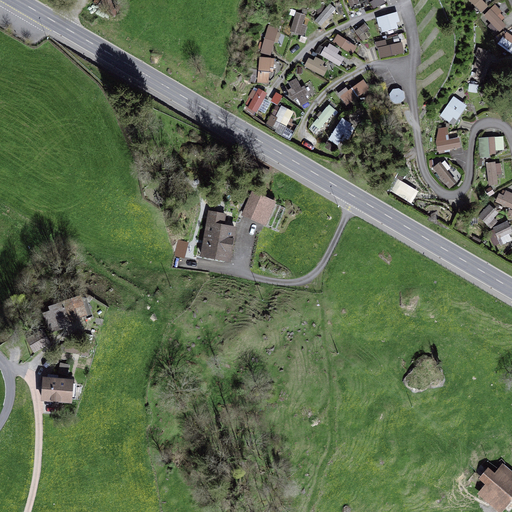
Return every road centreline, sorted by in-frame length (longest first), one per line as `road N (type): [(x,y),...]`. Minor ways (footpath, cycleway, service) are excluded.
road 1 (primary): [(15,0),(511,289)]
road 2 (track): [(177,262),(305,279),(326,258),(354,197)]
